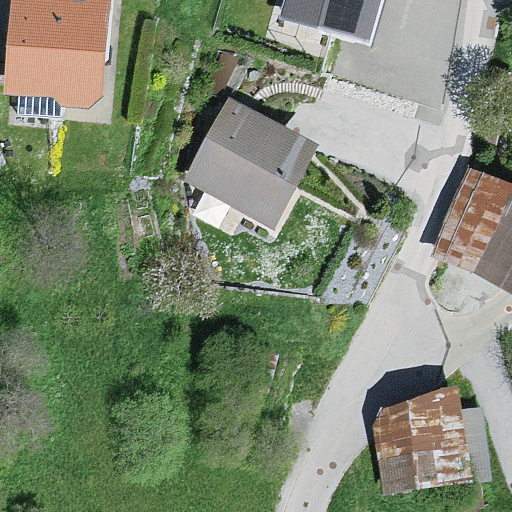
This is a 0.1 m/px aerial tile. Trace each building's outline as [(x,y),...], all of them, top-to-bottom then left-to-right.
[(103,0),(16,0),(10,89),(96,95),(103,0)] [(386,0),(286,0),(280,20),(372,48),(386,0)] [(336,157),(241,108),(199,189),(294,238),(336,157)] [(511,297),(511,196),(477,181),(441,265),(510,300),(511,297)] [(472,402),(375,417),(388,504),(485,489),(472,402)]
